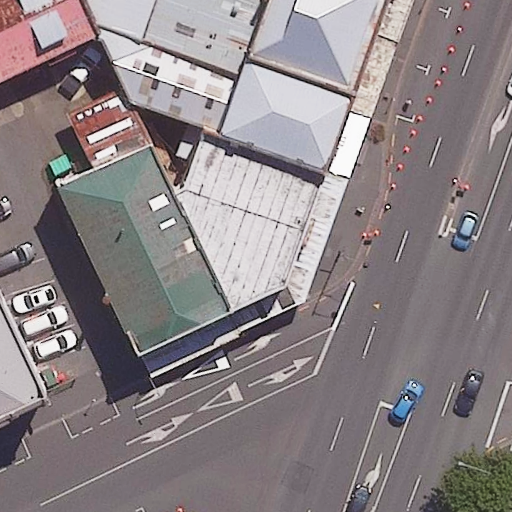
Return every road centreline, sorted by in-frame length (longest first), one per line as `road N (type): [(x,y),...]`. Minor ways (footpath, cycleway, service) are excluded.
road 1 (secondary): [(363,365),(498,0)]
road 2 (residential): [(363,365),(316,374),(23,511)]
road 3 (secondary): [(310,511),(363,365)]
road 4 (secondary): [(460,366),(408,511)]
road 5 (secondary): [(511,222),(460,366)]
